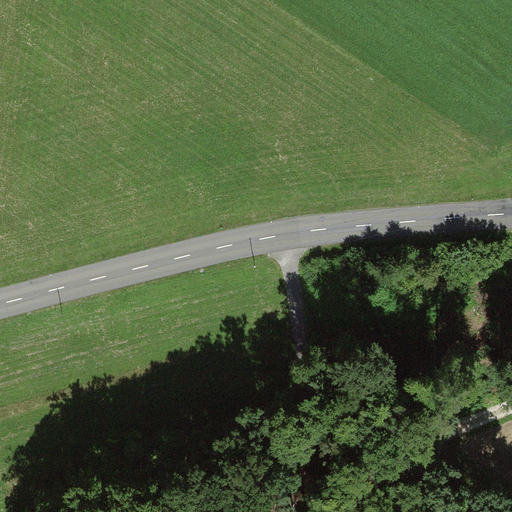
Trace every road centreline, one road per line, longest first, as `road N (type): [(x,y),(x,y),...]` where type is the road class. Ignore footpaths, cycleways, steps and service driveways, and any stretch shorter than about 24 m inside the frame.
road 1 (tertiary): [(511,213),(284,234),(0,304)]
road 2 (track): [(511,405),(401,452)]
